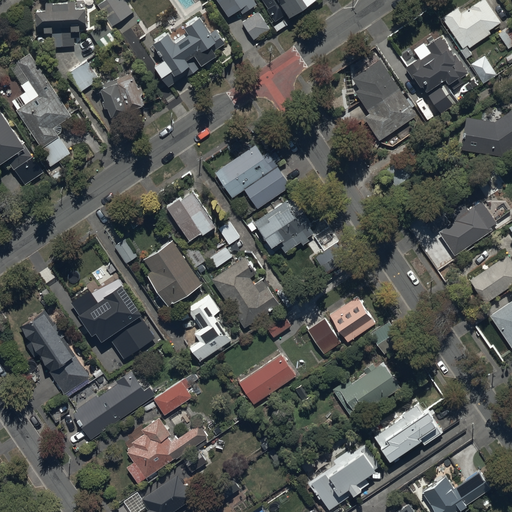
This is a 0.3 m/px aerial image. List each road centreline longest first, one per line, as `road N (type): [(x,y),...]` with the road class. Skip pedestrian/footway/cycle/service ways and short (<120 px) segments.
road 1 (residential): [(481,388),(272,76)]
road 2 (tertiary): [(0,259),(272,76)]
road 3 (residential): [(77,511),(0,393)]
road 4 (tertiary): [(272,76),(383,0)]
